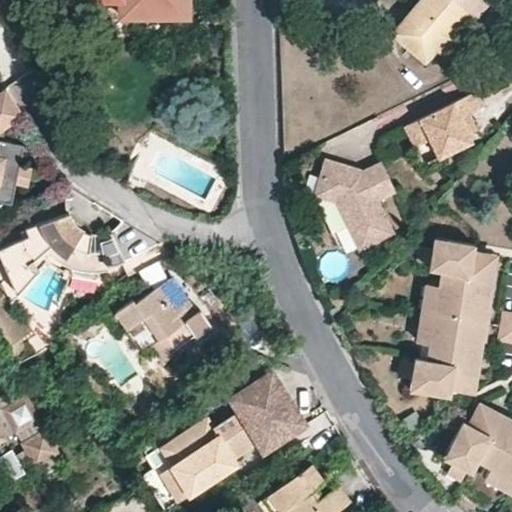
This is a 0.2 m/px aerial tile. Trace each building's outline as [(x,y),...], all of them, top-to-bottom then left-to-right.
[(119,0),(119,18),(193,17),(193,0),(119,0)] [(391,32),(424,61),(435,48),(442,55),(489,0),(418,0),(403,18),(391,32)] [(8,90),(0,94),(0,132),(7,128),(8,128),(25,117),(18,103),(8,90)] [(476,128),(468,112),(482,105),(475,90),(404,125),(414,145),(429,138),(438,156),(472,140),(468,132),(476,128)] [(0,140),(0,197),(3,199),(5,191),(13,193),(15,181),(27,184),(30,167),(19,165),(21,154),(11,152),(13,143),(5,141),(0,140)] [(377,198),(396,190),(382,160),(364,169),(356,172),(351,171),(353,165),(326,156),(314,193),(336,200),(359,248),(393,231),(377,198)] [(97,232),(91,233),(90,233),(80,230),(74,226),(68,219),(65,212),(21,227),(24,236),(0,246),(0,267),(12,294),(34,270),(26,262),(39,250),(40,252),(42,253),(43,254),(44,256),(46,257),(47,258),(48,259),(50,260),(51,261),(52,262),(54,263),(55,264),(57,265),(59,266),(61,267),(63,268),(64,268),(64,269),(61,275),(74,279),(91,281),(91,274),(103,274),(103,269),(115,266),(121,279),(163,257),(156,243),(126,224),(125,225),(125,226),(124,227),(122,229),(121,231),(119,232),(117,234),(115,235),(114,236),(112,237),(110,238),(108,239),(106,240),(98,242),(97,232)] [(126,224),(118,219),(117,220),(109,227),(103,231),(106,240),(108,239),(110,238),(112,237),(114,236),(115,235),(117,234),(119,232),(121,231),(122,229),(124,227),(125,226),(125,225),(126,224)] [(434,237),(433,246),(431,262),(430,267),(441,269),(438,286),(434,313),(486,322),(494,269),(497,254),(472,249),(473,243),(434,237)] [(431,262),(433,246),(419,244),(417,260),(431,262)] [(42,253),(40,252),(39,250),(26,262),(34,270),(41,261),(50,269),(61,275),(64,269),(64,268),(63,268),(61,267),(59,266),(57,265),(55,264),(54,263),(52,262),(51,261),(50,260),(48,259),(47,258),(46,257),(44,256),(43,254),(42,253)] [(196,310),(171,276),(136,300),(133,295),(115,309),(127,324),(142,313),(158,337),(149,343),(163,363),(174,348),(196,334),(197,335),(213,323),(207,314),(202,306),(196,310)] [(434,313),(438,286),(425,283),(420,311),(434,313)] [(429,342),(434,313),(420,311),(416,340),(429,342)] [(511,312),(504,311),(502,324),(511,326),(511,312)] [(158,337),(142,313),(127,324),(124,326),(140,350),(149,343),(158,337)] [(486,322),(434,313),(429,342),(426,358),(415,357),(414,361),(411,377),(410,386),(451,393),(451,387),(475,391),(480,361),(486,322)] [(511,326),(502,324),(499,339),(511,341),(511,326)] [(411,377),(414,361),(401,359),(398,375),(411,377)] [(294,399),(276,373),(272,376),(255,388),(251,383),(230,398),(267,450),(309,420),(294,399)] [(0,455),(6,453),(1,442),(17,433),(27,449),(16,455),(21,465),(32,459),(36,467),(42,462),(48,473),(59,467),(53,456),(60,453),(56,446),(67,440),(61,430),(50,436),(37,413),(48,408),(42,396),(31,402),(28,395),(21,399),(15,389),(4,395),(10,406),(0,411),(0,455)] [(0,411),(10,406),(4,395),(2,397),(0,392),(0,411)] [(444,455),(452,460),(466,468),(471,471),(477,458),(491,466),(511,476),(511,418),(479,401),(468,423),(462,420),(444,455)] [(236,458),(260,442),(239,413),(216,430),(208,419),(172,445),(184,463),(174,470),(190,492),(227,465),(236,458)] [(184,463),(172,445),(162,452),(174,470),(184,463)] [(12,449),(6,453),(0,455),(0,480),(2,484),(7,481),(18,475),(25,471),(21,465),(16,455),(12,449)] [(232,471),(241,465),(236,458),(227,465),(232,471)] [(466,468),(452,460),(446,471),(461,479),(466,468)] [(313,463),(270,493),(282,511),(280,511),(334,511),(350,500),(344,491),(339,484),(329,491),(323,496),(317,488),(324,483),(326,481),(313,463)] [(511,488),(511,476),(491,466),(485,478),(510,491),(511,488)] [(190,492),(174,470),(164,477),(180,499),(190,492)] [(18,475),(7,481),(14,491),(7,495),(11,501),(0,507),(2,511),(16,511),(17,511),(16,511),(39,511),(38,509),(46,505),(41,499),(52,493),(45,482),(36,487),(32,480),(24,485),(18,475)] [(329,491),(324,483),(317,488),(323,496),(329,491)] [(280,511),(282,511),(270,493),(263,498),(273,511),(280,511)]
